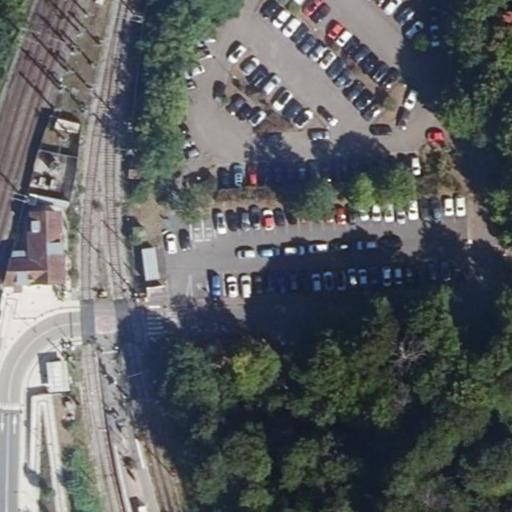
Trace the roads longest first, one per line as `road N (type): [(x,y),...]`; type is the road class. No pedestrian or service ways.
road 1 (tertiary): [(182,322),(511,304)]
road 2 (residential): [(8,406),(14,364),(43,332),(182,322)]
